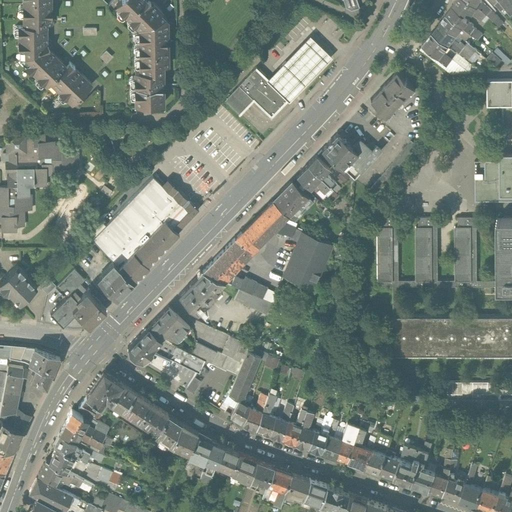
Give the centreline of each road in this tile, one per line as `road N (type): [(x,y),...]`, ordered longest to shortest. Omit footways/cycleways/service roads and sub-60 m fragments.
road 1 (primary): [(377,42),(316,118),(92,349)]
road 2 (unclassified): [(92,349),(201,416),(288,456),(447,511)]
road 3 (primary): [(92,349),(51,409),(8,511)]
